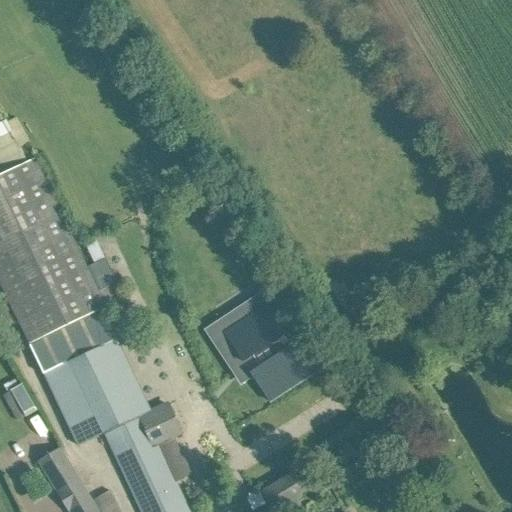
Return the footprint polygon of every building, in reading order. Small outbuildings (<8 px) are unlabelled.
[(36,159),(0,176),(0,280),(30,342),(110,306),(36,159)] [(97,240),(87,245),(97,266),(107,262),(97,240)] [(269,303),(225,332),(254,377),(270,401),(315,372),(269,303)] [(102,311),(30,342),(79,445),(104,433),(141,511),(192,511),(159,446),(184,434),(169,402),(150,411),(102,311)] [(15,418),(35,409),(24,384),(4,393),(15,418)] [(275,410),(208,451),(230,488),(298,447),(275,410)] [(60,447),(39,460),(71,511),(118,511),(106,492),(92,500),(89,496),(60,447)] [(298,500),(315,490),(301,467),(262,490),(274,511),(291,511),(302,506),(298,500)] [(262,494),(248,500),(253,511),(267,505),(262,494)]
